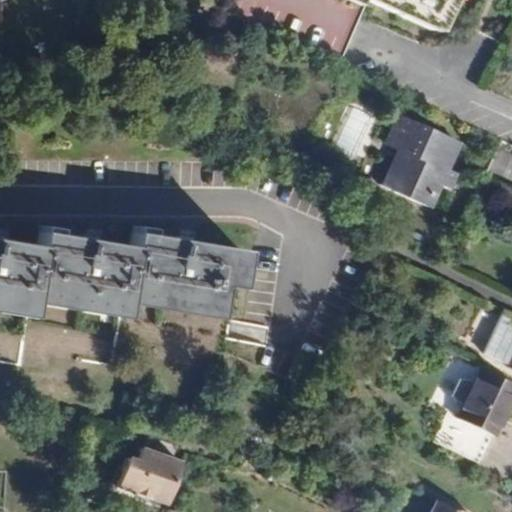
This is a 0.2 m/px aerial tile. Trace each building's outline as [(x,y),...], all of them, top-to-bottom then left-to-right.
[(362,0),(433,31),(446,0),(362,0)] [(154,29),(160,32),(155,41),(172,49),(181,30),(160,19),(154,29)] [(15,31),(0,28),(0,59),(7,61),(15,31)] [(293,90),(245,69),(224,115),(271,137),(293,90)] [(330,150),(353,159),(372,115),(348,105),(330,150)] [(384,145),(401,152),(385,186),(429,206),(439,184),(447,187),(454,172),(446,168),(458,142),(398,115),(384,145)] [(28,249),(0,243),(0,306),(21,311),(24,295),(113,313),(116,297),(206,315),(212,285),(228,288),(234,261),(125,239),(122,253),(31,235),(28,249)] [(511,324),(498,318),(481,358),(490,361),(503,367),(503,369),(511,372),(511,324)] [(511,389),(475,374),(454,419),(488,435),(490,436),(511,389)] [(488,435),(454,419),(443,414),(430,441),(476,462),(488,435)] [(114,490),(164,507),(178,466),(138,451),(134,464),(125,461),(114,490)] [(456,511),(435,502),(429,511),(456,511)]
